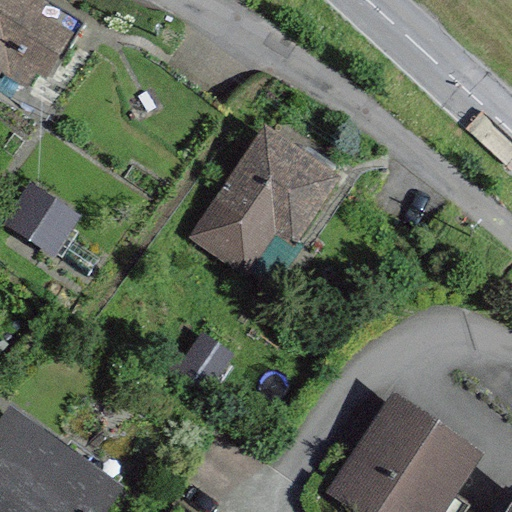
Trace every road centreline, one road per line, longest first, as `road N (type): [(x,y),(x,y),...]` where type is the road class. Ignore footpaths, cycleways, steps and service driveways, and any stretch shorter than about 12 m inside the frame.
road 1 (residential): [(183,0),(363,112),(511,234)]
road 2 (secondary): [(511,131),(366,0)]
